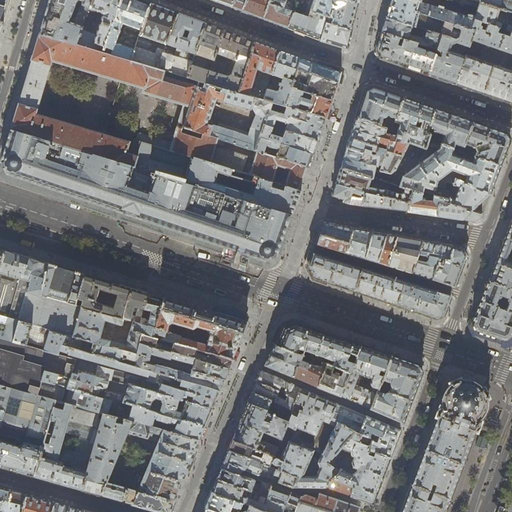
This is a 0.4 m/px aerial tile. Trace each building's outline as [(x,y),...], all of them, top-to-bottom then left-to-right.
[(0,0),(0,21),(3,23),(9,0),(0,0)] [(49,0),(48,4),(39,34),(51,38),(64,0),(49,0)] [(61,41),(75,45),(92,0),(64,0),(51,38),(58,40),(60,34),(63,35),(61,41)] [(98,45),(104,47),(120,0),(92,0),(75,45),(95,51),(98,45)] [(110,55),(130,61),(149,2),(142,0),(120,0),(104,47),(111,50),(110,55)] [(233,0),(231,8),(259,18),(287,29),(293,13),(300,15),(300,14),(305,0),(233,0)] [(315,0),(315,4),(312,12),(328,17),(330,11),(334,12),(332,19),(330,24),(350,31),(354,16),(357,0),(315,0)] [(390,0),(389,6),(386,18),(441,35),(448,38),(453,24),(415,11),(417,2),(409,0),(390,0)] [(409,0),(417,2),(415,11),(453,24),(470,29),(474,20),(505,30),(511,32),(511,12),(480,2),(478,6),(471,4),(467,17),(420,2),(420,0),(409,0)] [(511,0),(447,0),(471,4),(478,6),(480,2),(511,12),(511,0)] [(130,61),(157,69),(177,13),(162,7),(149,2),(130,61)] [(304,15),(300,14),(300,15),(293,13),(287,29),(297,33),(301,34),(319,40),(324,22),(330,24),(332,19),(328,17),(312,12),(309,11),(307,17),(304,15)] [(190,18),(177,13),(157,69),(164,71),(185,77),(187,77),(204,23),(190,18)] [(381,32),(382,33),(419,44),(432,49),(436,50),(441,35),(386,18),(385,18),(383,24),(381,32)] [(469,89),(482,94),(505,30),(474,20),(470,29),(474,31),(470,40),(485,46),(479,60),(465,55),(455,85),(469,89)] [(350,31),(330,24),(324,22),(319,40),(328,43),(347,49),(349,40),(352,31),(350,31)] [(198,81),(238,93),(253,42),(229,33),(204,23),(187,77),(198,81)] [(441,80),(455,85),(465,55),(470,40),(474,31),(470,29),(453,24),(448,38),(441,35),(436,50),(428,75),(441,80)] [(495,99),(510,103),(511,96),(511,71),(505,69),(510,54),(511,55),(511,32),(505,30),(482,94),(495,99)] [(386,63),(387,61),(380,59),(376,52),(378,45),(382,33),(379,32),(374,52),(378,61),(386,63)] [(402,66),(428,75),(436,50),(432,49),(431,53),(415,48),(415,46),(418,47),(419,44),(382,33),(378,45),(376,52),(380,59),(387,61),(402,66)] [(32,60),(18,104),(15,115),(10,130),(49,143),(61,146),(134,168),(141,144),(142,143),(272,183),(277,167),(290,171),(286,182),(284,182),(283,182),(282,186),(298,190),(304,171),(306,167),(257,152),(254,151),(202,134),(201,140),(181,134),(182,128),(181,128),(198,81),(187,77),(185,77),(183,82),(162,76),(164,71),(157,69),(130,61),(110,55),(95,51),(75,45),(61,41),(58,40),(51,38),(39,34),(35,47),(31,60),(32,60)] [(238,93),(263,100),(279,51),(272,49),(253,42),(238,93)] [(296,58),(279,51),(263,100),(271,102),(285,106),(291,89),(293,81),(290,80),(292,79),(293,76),(295,77),(297,70),(308,74),(311,63),(296,58)] [(331,70),(311,63),(308,74),(337,84),(339,78),(341,73),(331,70)] [(334,93),(337,84),(308,74),(297,70),(295,77),(293,81),(291,89),(331,101),(334,93)] [(259,137),(313,155),(316,147),(322,127),(325,119),(286,107),(283,115),(268,111),(271,102),(263,100),(238,93),(198,81),(181,128),(182,128),(202,134),(254,151),(259,137)] [(362,103),(357,119),(390,129),(392,128),(402,98),(385,92),(373,87),(366,91),(362,103)] [(328,110),(331,101),(291,89),(285,106),(286,107),(325,119),(328,110)] [(427,131),(430,125),(435,110),(426,106),(402,98),(392,128),(392,129),(394,128),(399,130),(395,140),(409,143),(412,145),(425,149),(426,148),(430,135),(427,131)] [(453,116),(435,110),(430,125),(435,131),(444,135),(441,145),(453,149),(455,144),(461,146),(459,151),(462,152),(472,122),(453,116)] [(348,142),(346,150),(344,157),(342,163),(341,167),(372,178),(373,174),(374,171),(373,171),(376,164),(382,166),(379,172),(390,174),(395,170),(406,149),(409,150),(412,145),(409,143),(395,140),(399,130),(394,128),(392,129),(392,128),(390,129),(357,119),(355,118),(354,124),(351,133),(348,142)] [(504,153),(509,140),(506,134),(489,129),(472,122),(462,152),(499,166),(504,153)] [(270,258),(275,255),(279,245),(285,228),(290,214),(134,168),(61,146),(56,161),(44,157),(49,143),(10,130),(5,145),(4,149),(0,160),(7,173),(25,180),(69,195),(125,214),(168,229),(213,244),(240,253),(264,260),(270,258)] [(311,161),(313,155),(259,137),(254,151),(257,152),(306,167),(308,168),(311,161)] [(282,186),(272,183),(142,143),(141,144),(134,168),(290,214),(292,214),(295,208),(295,206),(298,197),(300,191),(299,191),(298,190),(282,186)] [(490,189),(499,166),(462,152),(459,151),(453,149),(441,145),(439,149),(403,175),(444,189),(447,182),(452,184),(454,180),(489,194),(490,189)] [(338,174),(336,183),(363,192),(389,199),(389,200),(408,205),(411,190),(399,187),(372,178),(341,167),(338,174)] [(449,199),(448,203),(470,211),(480,202),(489,194),(454,180),(452,184),(447,182),(444,189),(403,175),(399,187),(411,190),(449,199)] [(352,204),(360,206),(363,192),(336,183),(334,188),(332,196),(343,200),(343,202),(348,204),(352,204)] [(421,214),(436,216),(437,207),(448,203),(449,199),(411,190),(408,205),(406,212),(421,214)] [(392,210),(406,212),(408,205),(389,200),(389,199),(363,192),(360,206),(366,206),(392,210)] [(481,215),(470,211),(448,203),(437,207),(436,216),(447,218),(473,221),(480,217),(481,215)] [(500,251),(488,281),(511,290),(511,219),(511,220),(500,251)] [(324,222),(320,233),(347,243),(352,228),(343,226),(324,222)] [(354,256),(364,258),(372,232),(364,231),(352,228),(347,243),(344,252),(354,256)] [(371,260),(377,262),(386,235),(380,233),(372,232),(364,258),(371,260)] [(335,249),(344,252),(347,243),(320,233),(318,238),(317,242),(317,244),(335,249)] [(382,264),(387,266),(397,237),(392,236),(386,235),(377,262),(382,264)] [(398,269),(411,273),(422,242),(408,239),(397,237),(387,266),(398,269)] [(420,276),(432,279),(438,262),(439,258),(443,260),(448,261),(452,247),(435,244),(422,242),(411,273),(420,276)] [(442,283),(454,286),(457,279),(466,255),(462,249),(457,248),(452,247),(448,261),(443,260),(442,263),(440,263),(438,262),(432,279),(442,283)] [(25,257),(4,250),(0,261),(0,315),(18,321),(27,291),(40,295),(47,263),(25,257)] [(341,286),(354,290),(361,268),(344,263),(313,254),(310,262),(308,266),(314,277),(341,286)] [(66,269),(47,263),(40,295),(74,305),(83,274),(66,269)] [(375,298),(396,305),(404,282),(384,275),(361,268),(354,290),(375,298)] [(118,284),(115,284),(111,283),(112,282),(83,274),(74,305),(123,318),(133,321),(140,323),(141,318),(143,308),(147,293),(118,284)] [(488,337),(499,340),(504,341),(511,338),(511,334),(511,290),(488,281),(480,304),(472,324),(475,332),(488,337)] [(435,318),(443,314),(450,296),(431,290),(404,282),(396,305),(416,312),(435,318)] [(153,296),(147,293),(143,308),(152,310),(149,320),(141,318),(140,323),(133,321),(127,342),(120,340),(118,341),(118,343),(110,340),(110,341),(100,338),(104,321),(121,325),(123,318),(74,305),(40,295),(27,291),(18,321),(65,334),(136,355),(139,343),(142,334),(156,338),(161,340),(164,336),(165,336),(166,330),(156,327),(160,309),(163,298),(153,296)] [(164,298),(163,298),(160,309),(242,333),(244,327),(246,323),(246,322),(245,322),(236,319),(220,315),(217,314),(198,308),(194,307),(188,306),(164,298)] [(197,350),(209,354),(231,360),(237,347),(242,333),(160,309),(156,327),(166,330),(165,336),(164,336),(161,340),(173,343),(197,350)] [(218,310),(217,314),(220,315),(236,319),(245,322),(246,319),(218,310)] [(0,337),(12,341),(18,321),(0,315),(0,337)] [(274,344),(274,345),(277,346),(281,336),(283,328),(295,323),(308,328),(310,328),(311,324),(295,319),(288,322),(281,325),(274,344)] [(211,409),(213,404),(214,400),(217,395),(219,391),(61,345),(65,334),(18,321),(12,341),(25,345),(26,341),(44,347),(43,350),(58,354),(59,351),(147,377),(146,379),(130,375),(129,377),(128,379),(124,378),(125,374),(82,361),(77,375),(71,373),(70,378),(93,385),(96,376),(108,379),(128,385),(211,409)] [(281,336),(277,346),(312,359),(317,361),(326,364),(327,361),(323,360),(324,358),(333,361),(331,365),(333,366),(344,370),(349,372),(355,359),(359,345),(341,339),(310,328),(308,328),(295,323),(283,328),(281,336)] [(511,334),(511,338),(504,341),(499,340),(488,337),(475,332),(474,335),(507,346),(511,342),(511,334)] [(222,385),(224,380),(191,370),(190,375),(168,367),(167,368),(156,364),(156,365),(148,363),(149,358),(136,355),(65,334),(61,345),(219,391),(222,385)] [(155,343),(156,338),(142,334),(139,343),(165,351),(166,348),(161,346),(161,344),(155,343)] [(0,385),(37,395),(41,381),(45,371),(63,377),(69,378),(70,378),(71,373),(75,359),(58,354),(43,350),(25,345),(12,341),(0,337),(0,385)] [(227,373),(229,369),(171,352),(165,351),(139,343),(136,355),(149,358),(150,354),(170,359),(170,358),(193,365),(191,370),(224,380),(227,373)] [(233,361),(231,360),(209,354),(208,357),(196,353),(197,350),(173,343),(171,352),(229,369),(231,365),(233,361)] [(264,366),(292,377),(296,366),(305,370),(307,365),(314,367),(317,361),(312,359),(277,346),(274,345),(272,350),(267,361),(264,366)] [(339,396),(354,402),(369,408),(369,409),(371,409),(377,391),(381,382),(390,355),(385,354),(375,351),(372,349),(359,345),(355,359),(349,372),(339,396)] [(386,416),(402,423),(410,403),(422,372),(418,365),(406,362),(390,355),(381,382),(388,384),(389,381),(389,382),(389,383),(389,385),(391,386),(389,391),(388,391),(388,392),(386,392),(385,392),(384,394),(377,391),(371,409),(386,416)] [(305,382),(316,387),(326,364),(317,361),(314,367),(307,365),(305,370),(296,366),(292,377),(305,382)] [(327,391),(339,396),(349,372),(344,370),(341,377),(330,373),(333,366),(331,365),(326,364),(316,387),(327,391)] [(122,403),(132,406),(203,426),(206,420),(211,409),(128,385),(125,395),(99,390),(100,388),(106,390),(108,379),(96,376),(93,385),(70,378),(69,378),(68,381),(62,379),(63,377),(45,371),(41,381),(122,403)] [(260,376),(257,382),(294,400),(299,388),(289,384),(262,371),(260,376)] [(446,400),(446,402),(447,404),(447,406),(448,407),(449,409),(451,410),(452,412),(454,413),(455,414),(457,415),(459,416),(461,417),(463,417),(465,417),(467,417),(469,417),(471,417),(472,416),(474,415),(476,414),(478,413),(479,412),(481,410),(482,409),(483,407),(484,405),(485,404),(485,402),(485,400),(486,398),(485,396),(485,394),(485,392),(484,390),(483,388),(482,386),(481,385),(480,383),(478,382),(477,381),(475,380),(473,379),(471,378),(470,378),(468,378),(466,377),(464,378),(462,378),(460,378),(458,379),(456,380),(454,381),(453,382),(451,383),(450,385),(449,387),(448,388),(447,390),(446,392),(446,394),(446,396),(446,398),(446,400)] [(121,407),(122,403),(41,381),(37,395),(55,400),(58,401),(62,402),(102,413),(117,417),(119,413),(121,407)] [(255,386),(252,393),(290,410),(294,400),(257,382),(255,386)] [(0,466),(6,468),(34,476),(53,407),(53,405),(57,405),(58,401),(55,400),(37,395),(0,385),(0,466)] [(249,399),(247,404),(242,415),(236,429),(231,440),(273,456),(274,456),(277,448),(260,440),(262,433),(280,440),(286,425),(294,428),(289,441),(288,440),(280,461),(279,460),(279,459),(275,457),(274,457),(272,458),(269,466),(268,466),(275,469),(296,477),(292,487),(307,487),(323,488),(331,478),(338,470),(335,468),(326,462),(332,456),(340,447),(354,431),(330,419),(336,403),(326,399),(314,394),(299,388),(294,400),(290,410),(252,393),(249,399)] [(431,433),(424,449),(462,465),(470,444),(477,424),(482,409),(481,410),(479,412),(478,413),(476,414),(474,415),(472,416),(471,417),(469,417),(467,417),(465,417),(463,417),(461,417),(459,416),(457,415),(455,414),(454,413),(452,412),(451,410),(449,409),(448,407),(447,406),(447,404),(446,402),(446,400),(446,398),(446,396),(446,394),(431,433)] [(57,482),(81,489),(93,445),(88,443),(92,428),(95,427),(98,428),(102,413),(62,402),(61,406),(63,406),(62,410),(53,407),(34,476),(57,482)] [(367,416),(336,403),(330,419),(354,431),(372,438),(368,449),(389,457),(391,454),(400,430),(397,429),(367,416)] [(203,427),(203,426),(132,406),(127,420),(131,421),(151,427),(153,423),(173,429),(172,432),(198,439),(201,432),(203,427)] [(90,492),(100,495),(105,483),(113,464),(114,464),(119,453),(118,452),(126,433),(131,421),(127,420),(117,417),(102,413),(98,428),(95,427),(92,428),(88,443),(93,445),(81,489),(90,492)] [(198,440),(198,439),(172,432),(151,427),(131,421),(126,433),(158,441),(147,470),(181,480),(184,473),(190,459),(198,440)] [(381,480),(389,457),(368,449),(372,438),(354,431),(340,447),(349,451),(340,467),(337,466),(335,468),(338,470),(331,478),(352,486),(349,496),(372,504),(381,480)] [(228,448),(227,451),(262,463),(269,466),(272,458),(273,456),(231,440),(229,445),(228,448)] [(418,465),(411,485),(449,500),(456,481),(457,479),(462,465),(424,449),(418,465)] [(222,464),(221,468),(240,474),(241,471),(241,470),(257,475),(262,463),(227,451),(224,457),(223,462),(222,464)] [(219,473),(216,478),(253,492),(254,491),(253,489),(251,488),(254,479),(240,474),(221,468),(219,473)] [(292,488),(292,487),(296,477),(275,469),(270,480),(292,488)] [(182,481),(181,480),(147,470),(138,492),(105,483),(100,495),(134,504),(161,511),(167,511),(172,503),(180,483),(181,483),(182,481)] [(214,484),(211,491),(242,502),(248,505),(264,511),(281,511),(285,504),(266,497),(257,494),(253,492),(216,478),(214,484)] [(342,494),(349,496),(352,486),(331,478),(323,488),(342,494)] [(262,482),(257,494),(266,497),(271,485),(265,483),(262,482)] [(0,484),(0,503),(1,501),(4,500),(8,501),(11,490),(12,488),(0,484)] [(271,485),(266,497),(285,504),(281,511),(293,511),(298,502),(300,496),(292,493),(281,489),(271,485)] [(400,511),(444,511),(449,500),(411,485),(407,496),(400,511)] [(18,492),(11,490),(8,501),(4,500),(1,501),(0,503),(0,511),(21,511),(26,494),(18,492)] [(209,497),(205,507),(218,511),(237,511),(238,511),(242,502),(211,491),(209,497)] [(40,498),(26,494),(21,511),(52,511),(55,503),(40,498)] [(300,496),(298,502),(329,511),(357,511),(359,507),(318,494),(316,499),(314,498),(304,495),(300,496)] [(203,511),(329,511),(298,502),(293,511),(264,511),(248,505),(246,510),(241,511),(238,511),(237,511),(218,511),(205,507),(203,511)] [(88,511),(77,509),(55,503),(52,511),(88,511)]
